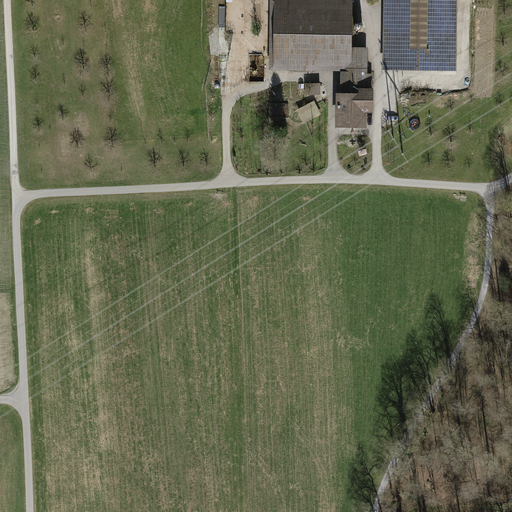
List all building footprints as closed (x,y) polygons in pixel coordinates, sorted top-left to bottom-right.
[(449,67),(449,0),(388,0),(388,66),(404,66),(431,67),(449,67)] [(350,62),(351,49),(351,5),(277,5),(276,68),(296,68),(296,70),(308,71),(307,68),(308,61),(345,62),(350,62)] [(361,24),(359,23),(358,23),(357,24),(355,25),(355,26),(354,27),(354,28),(355,30),(356,31),(357,32),(358,32),(360,32),(361,31),(362,31),(363,29),(363,28),(363,27),(362,26),(362,24),(361,24)] [(365,74),(366,49),(351,49),(350,62),(345,62),(345,69),(345,70),(344,70),(344,72),(344,95),(340,95),(338,95),(338,121),(356,122),(356,126),(365,126),(365,110),(371,110),(372,74),(365,74)] [(320,83),(305,84),(305,94),(320,94),(320,83)] [(288,104),(270,104),(270,116),(288,117),(288,104)] [(313,104),(299,111),(304,121),(318,114),(313,104)] [(288,117),(270,116),(269,130),(287,131),(288,117)] [(440,149),(419,154),(421,162),(442,156),(440,149)]
